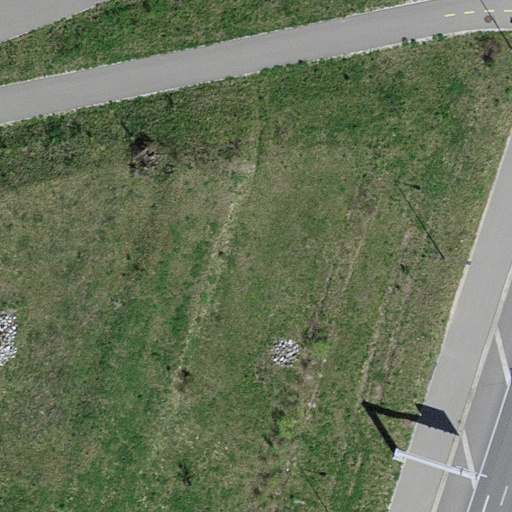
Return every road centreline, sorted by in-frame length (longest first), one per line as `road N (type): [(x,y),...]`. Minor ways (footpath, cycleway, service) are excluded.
road 1 (motorway): [(511,158),(391,190),(97,228),(0,231)]
road 2 (motorway): [(0,369),(189,356),(511,306)]
road 3 (motorway): [(511,221),(100,269),(0,271)]
